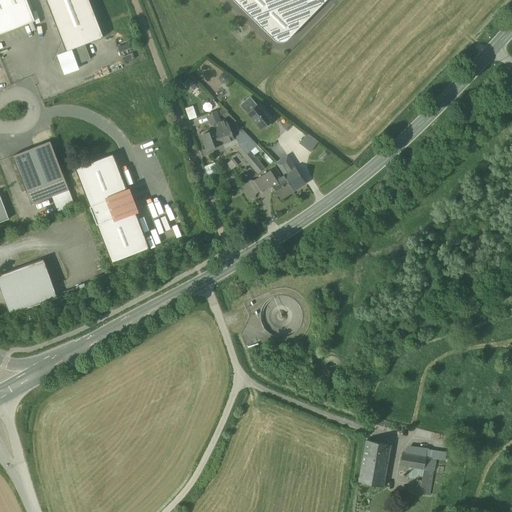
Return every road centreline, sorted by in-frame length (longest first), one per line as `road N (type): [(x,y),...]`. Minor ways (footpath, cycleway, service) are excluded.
road 1 (secondary): [(0,392),(305,217),(386,157),(495,48)]
road 2 (track): [(240,386),(394,438),(390,477)]
road 3 (track): [(171,511),(211,453),(240,386)]
